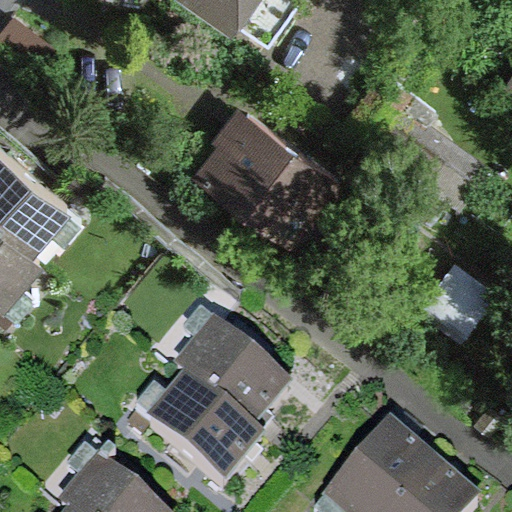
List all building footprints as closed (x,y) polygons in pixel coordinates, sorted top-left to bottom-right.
[(302,0),(202,0),(270,47),(302,0)] [(433,109),(384,74),(351,121),(471,206),(492,177),(421,126),(433,109)] [(344,182),(244,109),(200,170),(299,242),(344,182)] [(74,210),(0,152),(0,219),(41,252),(74,210)] [(41,252),(0,219),(0,296),(12,306),(48,258),(41,252)] [(296,399),(219,340),(186,382),(193,387),(263,441),(296,399)] [(263,441),(193,387),(156,434),(234,495),(271,447),(263,441)] [(408,511),(438,478),(395,441),(334,511),(408,511)] [(149,511),(102,475),(72,511),(149,511)] [(478,511),(438,478),(408,511),(478,511)]
